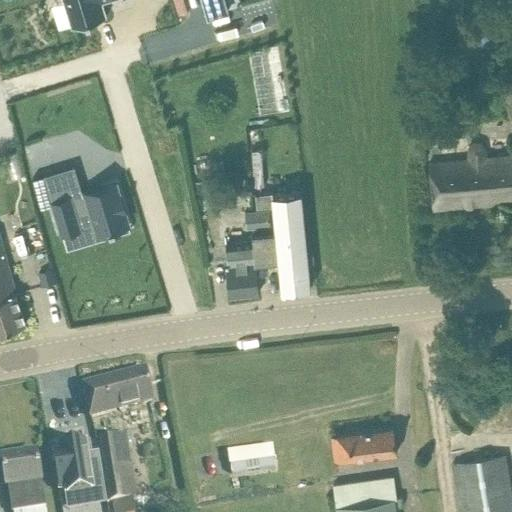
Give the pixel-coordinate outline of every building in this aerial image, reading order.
[(64,0),(73,26),(106,16),(101,0),(102,0),(64,0)] [(224,0),(203,0),(209,17),(228,11),(224,0)] [(511,114),(511,68),(491,73),(493,86),(502,84),(508,115),(511,114)] [(511,195),(511,153),(487,156),(486,145),(476,140),(469,147),(470,157),(429,162),(434,207),(494,200),(494,197),(511,195)] [(77,167),(35,179),(42,208),(55,204),(63,234),(96,224),(99,234),(129,226),(126,214),(127,213),(122,196),(121,196),(118,186),(102,191),(101,187),(84,192),(77,167)] [(310,287),(308,267),(301,190),(272,192),(272,191),(256,192),(258,205),(272,204),(275,229),(250,232),(251,240),(253,261),(256,261),(279,259),(282,290),(310,287)] [(270,207),(258,208),(245,209),(247,227),(272,225),(270,207)] [(0,331),(26,323),(15,293),(16,293),(8,264),(0,240),(0,331)] [(259,292),(256,261),(253,261),(251,240),(226,243),(228,260),(226,260),(227,275),(229,295),(259,292)] [(83,386),(88,405),(91,417),(154,401),(146,370),(83,386)] [(332,434),(335,459),(397,452),(394,427),(332,434)] [(138,497),(127,434),(98,438),(109,502),(112,502),(113,511),(136,511),(134,498),(138,497)] [(57,448),(56,449),(63,492),(92,487),(94,499),(106,497),(102,475),(98,446),(82,449),(81,445),(57,448)] [(276,469),(273,446),(228,453),(231,475),(276,469)] [(2,457),(5,477),(7,488),(8,488),(11,511),(43,511),(43,508),(45,507),(37,452),(2,457)] [(453,462),(461,511),(511,511),(511,496),(505,453),(453,462)] [(398,511),(398,506),(404,505),(403,495),(398,496),(394,473),(334,482),(337,511),(398,511)]
